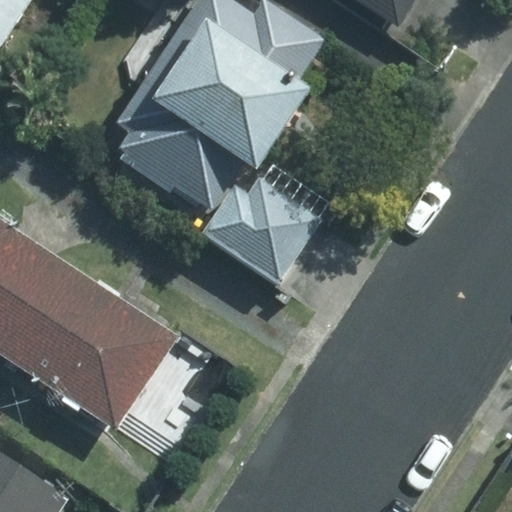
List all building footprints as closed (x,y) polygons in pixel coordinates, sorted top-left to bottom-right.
[(0,0),(0,54),(35,0),(0,0)] [(325,54),(242,0),(207,0),(94,173),(277,292),(319,228),(243,179),(325,54)] [(321,0),(396,47),(425,0),(321,0)] [(0,235),(0,314),(36,258),(0,235)] [(36,258),(0,314),(0,369),(110,441),(171,346),(36,258)] [(0,511),(66,511),(70,506),(0,459),(0,511)]
